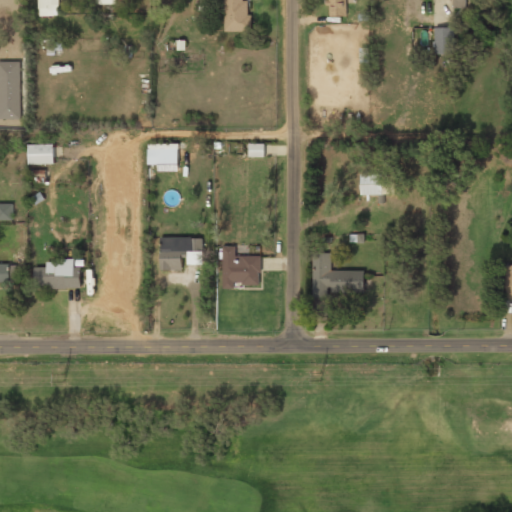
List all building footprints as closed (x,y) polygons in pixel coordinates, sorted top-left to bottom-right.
[(38,0),(38,15),(58,15),(57,0),(38,0)] [(223,0),(223,32),(248,32),(248,0),(223,0)] [(326,0),(326,17),(344,17),(344,0),(326,0)] [(453,0),(453,8),(464,8),(464,0),(453,0)] [(453,27),(434,28),(435,54),(454,53),(453,27)] [(0,62),(18,62),(19,117),(0,117),(0,62)] [(54,163),(29,163),(29,144),(53,143),(54,163)] [(264,157),(249,156),(249,144),(264,144),(264,157)] [(383,163),(396,163),(396,193),(383,193),(383,174),(383,163)] [(383,174),(383,193),(361,193),(361,174),(383,174)] [(44,199),(36,204),(31,197),(40,192),(44,199)] [(0,204),(12,204),(12,219),(0,219),(0,204)] [(357,234),(357,242),(349,242),(349,234),(357,234)] [(202,239),(202,264),(187,264),(187,257),(182,257),(182,270),(160,270),(160,237),(192,237),(192,239),(202,239)] [(259,284),(242,285),(242,281),(233,281),(233,288),(223,288),(222,246),(235,246),(235,256),(261,256),(261,272),(259,272),(259,284)] [(329,291),(329,296),(312,296),(312,253),(331,253),(331,271),(364,271),(363,292),(329,291)] [(74,267),(80,267),(80,287),(66,287),(66,288),(51,288),(51,285),(34,285),(34,267),(47,267),(47,262),(56,262),(56,259),(74,259),(74,267)] [(0,282),(0,264),(10,264),(10,282),(0,282)]
